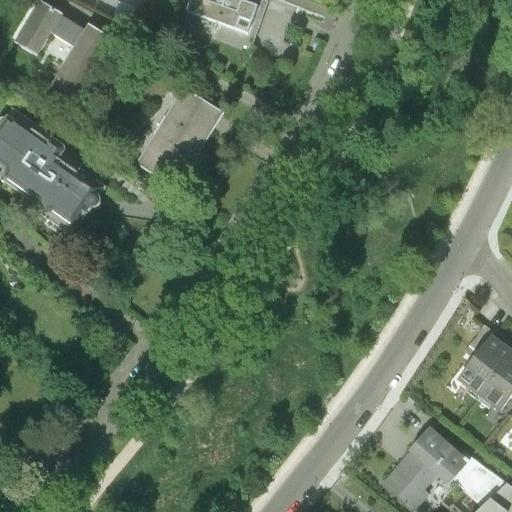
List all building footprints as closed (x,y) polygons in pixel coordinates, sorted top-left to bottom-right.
[(78,110),(125,35),(102,21),(98,28),(73,13),(74,11),(56,0),(49,0),(28,35),(51,49),(64,28),(88,43),(55,96),(78,110)] [(202,0),(194,21),(262,46),(278,0),(202,0)] [(236,109),(196,84),(150,160),(190,184),(236,109)] [(0,128),(0,164),(55,202),(51,208),(84,231),(89,223),(91,225),(114,192),(113,184),(70,155),(77,144),(25,109),(8,134),(0,128)] [(465,354),(474,360),(491,339),(494,335),(484,328),(465,354)] [(459,381),(479,396),(510,354),(491,339),(474,360),(459,381)] [(511,354),(510,354),(479,396),(499,411),(510,396),(511,392),(511,354)] [(468,464),(432,432),(386,484),(415,510),(443,478),(450,485),(468,464)] [(511,511),(511,486),(508,484),(477,511),(511,511)]
